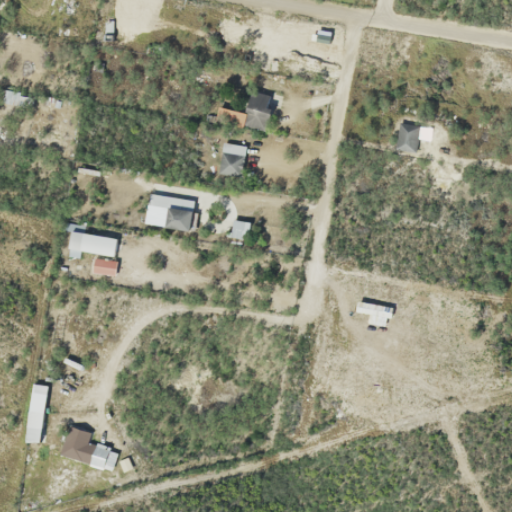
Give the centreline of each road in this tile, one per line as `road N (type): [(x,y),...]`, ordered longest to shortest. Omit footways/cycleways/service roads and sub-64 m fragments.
road 1 (residential): [(355,15),(309,302)]
road 2 (residential): [(511,41),(261,0)]
